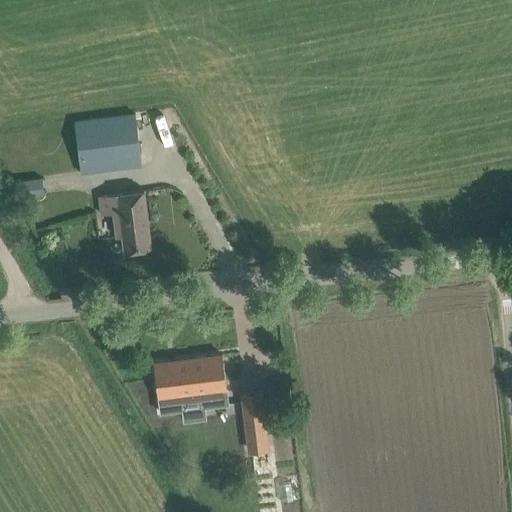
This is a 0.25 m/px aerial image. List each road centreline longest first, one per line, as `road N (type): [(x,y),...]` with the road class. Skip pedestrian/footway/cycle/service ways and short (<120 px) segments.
road 1 (unclassified): [(0,317),(505,256)]
road 2 (unknown): [(0,206),(64,310)]
